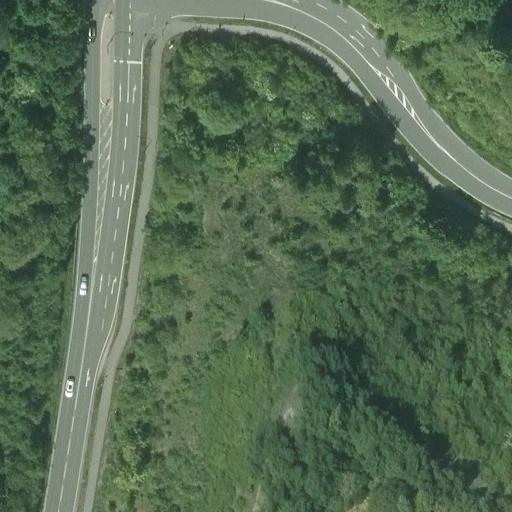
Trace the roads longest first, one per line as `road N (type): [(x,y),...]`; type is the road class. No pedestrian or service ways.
road 1 (primary): [(110,0),(107,203),(71,511)]
road 2 (secondary): [(511,205),(435,147),(381,76),(327,27),(269,3),(238,0)]
